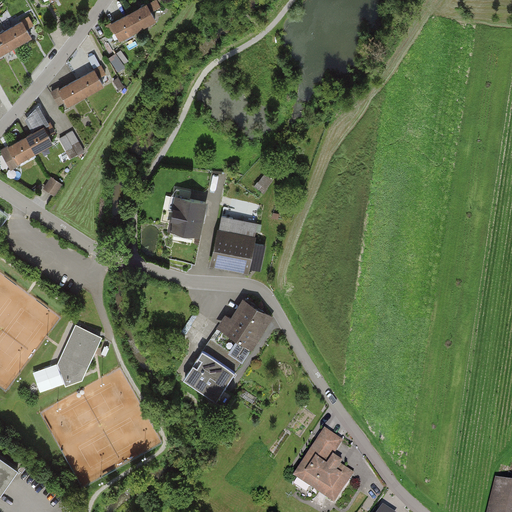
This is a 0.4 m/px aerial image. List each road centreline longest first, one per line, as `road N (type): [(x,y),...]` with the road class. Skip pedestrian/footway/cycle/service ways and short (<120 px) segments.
road 1 (residential): [(422,511),(260,290),(176,278),(104,252),(0,189)]
road 2 (residential): [(0,129),(106,0)]
